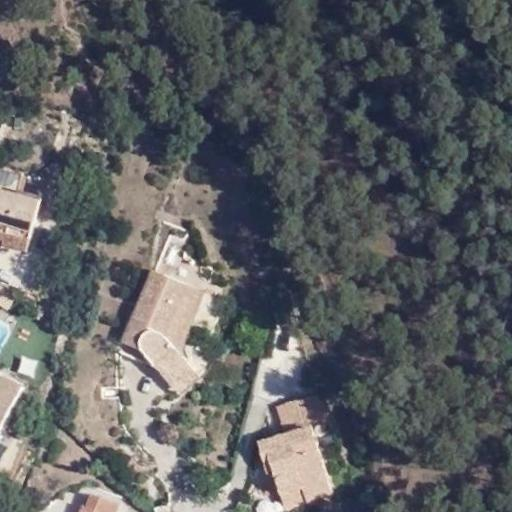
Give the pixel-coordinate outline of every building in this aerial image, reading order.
[(0,225),(5,224),(7,214),(39,224),(51,183),(27,176),(27,180),(3,174),(2,178),(0,177),(0,225)] [(7,214),(5,224),(4,229),(35,237),(39,224),(7,214)] [(185,329),(206,275),(169,260),(149,310),(134,305),(122,336),(137,342),(141,334),(153,338),(151,346),(169,372),(195,353),(171,323),(185,329)] [(0,407),(9,389),(17,393),(23,381),(17,377),(23,365),(5,355),(1,358),(0,356),(0,407)] [(306,469),(309,485),(330,480),(317,413),(310,414),(303,384),(284,388),(291,419),(262,424),(268,453),(274,452),(277,463),(280,475),(306,469)] [(274,452),(268,453),(270,464),(277,463),(274,452)] [(88,468),(83,480),(113,491),(118,479),(88,468)] [(284,491),(309,485),(306,469),(280,475),(284,491)] [(109,511),(116,493),(113,491),(83,480),(80,479),(72,503),(54,497),(52,499),(36,492),(29,511),(109,511)]
